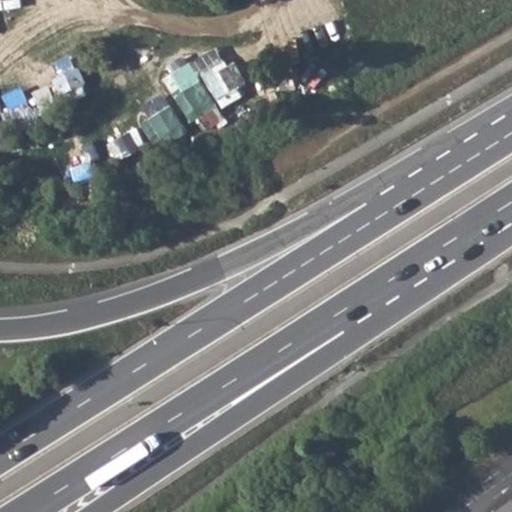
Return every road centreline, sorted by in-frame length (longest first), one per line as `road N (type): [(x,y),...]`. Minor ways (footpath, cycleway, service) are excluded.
road 1 (primary): [(401,197),(0,451)]
road 2 (motorway): [(401,197),(346,203),(190,281),(90,317),(0,330)]
road 3 (primary): [(24,511),(371,294)]
road 4 (motorway): [(93,511),(347,343),(371,294)]
road 5 (primary): [(371,294),(511,202)]
road 6 (primary): [(511,130),(401,197)]
